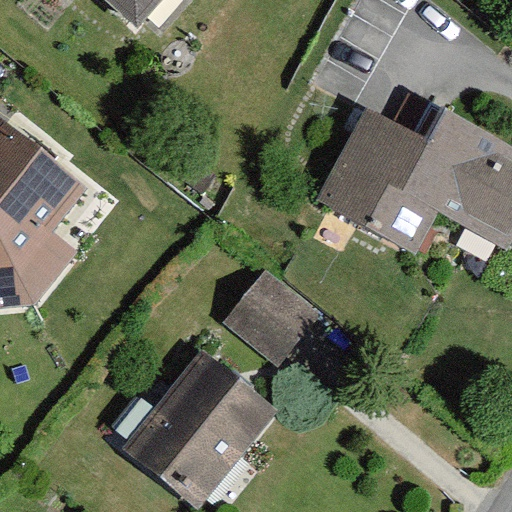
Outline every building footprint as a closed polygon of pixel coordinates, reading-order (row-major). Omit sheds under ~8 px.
[(74,0),(115,37),(148,0),(74,0)] [(356,111),(304,209),(405,262),(428,220),(494,255),(511,220),(511,157),(421,109),(406,137),(356,111)] [(0,128),(0,266),(26,311),(67,258),(40,233),(76,191),(0,128)] [(0,313),(26,311),(0,266),(0,313)] [(261,289),(222,337),(275,380),(314,331),(261,289)] [(97,442),(116,459),(179,511),(189,511),(267,419),(197,361),(145,422),(129,407),(97,442)]
